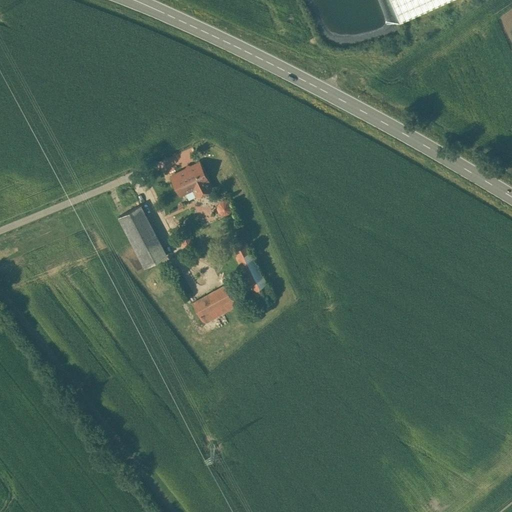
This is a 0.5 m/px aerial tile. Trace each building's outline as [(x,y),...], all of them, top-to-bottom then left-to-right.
[(389,0),(399,22),(447,0),(389,0)] [(202,170),(198,162),(190,166),(187,164),(184,169),(171,175),(180,193),(185,191),(186,189),(196,183),(201,193),(211,188),(207,180),(205,176),(206,174),(205,171),(202,170)] [(215,206),(225,215),(232,206),(222,197),(215,206)] [(166,255),(140,204),(118,216),(145,266),(166,255)] [(181,244),(191,247),(194,240),(184,236),(181,244)] [(273,298),(243,239),(230,245),(260,305),(273,298)] [(224,285),(192,302),(203,323),(243,301),(233,281),(224,286),(224,285)]
